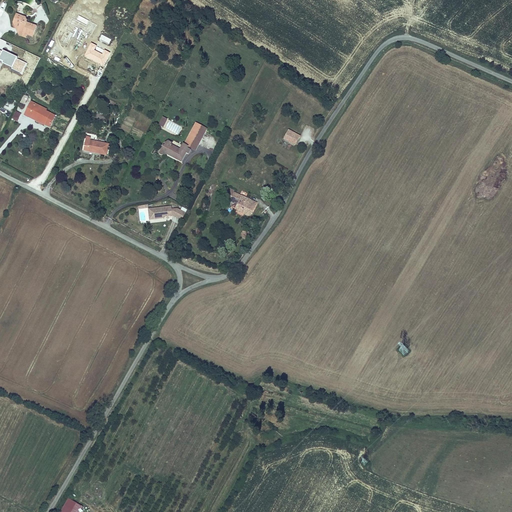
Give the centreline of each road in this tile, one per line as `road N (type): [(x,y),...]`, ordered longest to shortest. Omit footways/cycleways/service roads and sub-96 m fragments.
road 1 (unclassified): [(213,278),(254,246),(386,42),(415,39),(511,81)]
road 2 (tertiary): [(48,511),(173,298)]
road 3 (tertiary): [(174,264),(0,173)]
